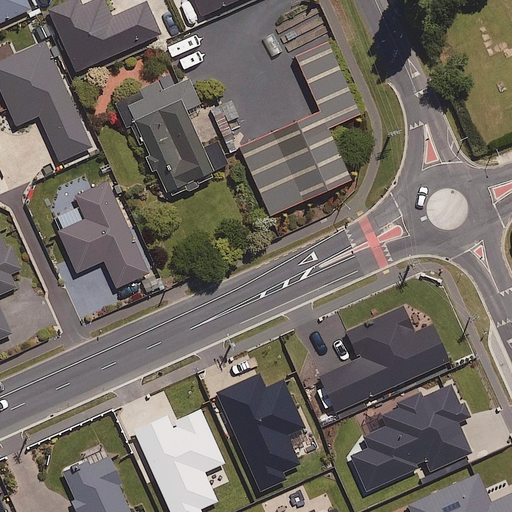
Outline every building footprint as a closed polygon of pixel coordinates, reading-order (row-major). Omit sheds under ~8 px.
[(0,0),(0,19),(32,5),(29,0),(0,0)] [(142,0),(110,14),(104,0),(88,0),(82,3),(80,0),(61,0),(46,6),(74,69),(159,32),(145,0),(142,0)] [(228,0),(195,0),(201,12),(228,0)] [(359,113),(326,36),(294,50),(317,105),(238,139),(270,213),(350,178),(327,126),(359,113)] [(91,145),(44,40),(0,59),(0,89),(15,123),(38,113),(58,159),(91,145)] [(188,75),(164,86),(159,76),(114,97),(125,121),(132,118),(167,194),(216,171),(215,167),(227,162),(216,138),(202,145),(185,109),(200,102),(188,75)] [(235,92),(219,101),(226,114),(242,105),(235,92)] [(147,271),(106,179),(73,194),(84,217),(58,229),(76,270),(103,258),(116,285),(147,271)] [(6,249),(0,234),(0,335),(10,331),(0,309),(0,291),(15,285),(9,272),(21,267),(11,246),(6,249)] [(118,475),(109,454),(64,474),(81,511),(131,511),(115,476),(118,475)]
